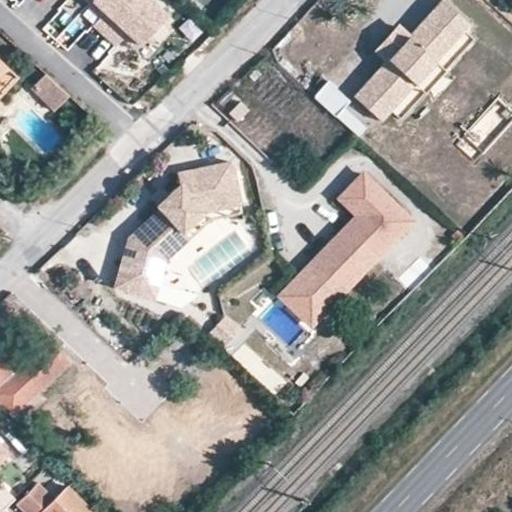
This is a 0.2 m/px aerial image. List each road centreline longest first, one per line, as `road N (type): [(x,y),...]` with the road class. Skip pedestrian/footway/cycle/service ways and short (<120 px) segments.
road 1 (residential): [(279,0),(140,140)]
road 2 (residential): [(140,140),(0,11)]
road 3 (tertiary): [(394,511),(511,389)]
road 4 (residential): [(140,140),(35,245)]
